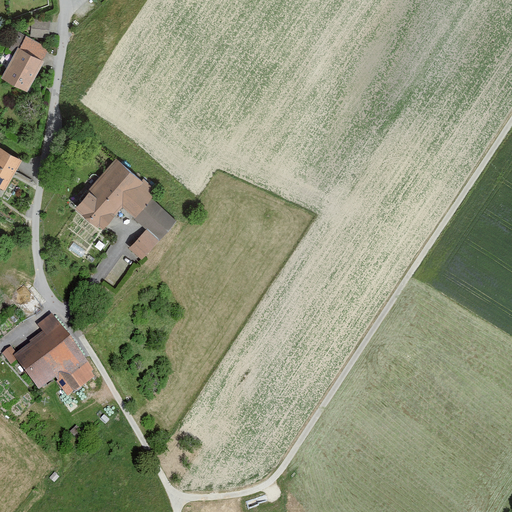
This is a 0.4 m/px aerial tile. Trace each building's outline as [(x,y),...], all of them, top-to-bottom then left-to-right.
[(34,20),(33,35),(50,36),(51,21),(34,20)] [(21,45),(5,75),(30,89),(46,58),(21,45)] [(22,156),(0,143),(0,185),(5,188),(22,156)] [(118,154),(74,202),(102,226),(122,204),(147,226),(129,245),(142,257),(177,219),(151,196),(157,189),(118,154)] [(44,333),(13,356),(39,390),(55,378),(68,396),(95,376),(91,371),(93,370),(52,313),(37,324),(44,333)]
